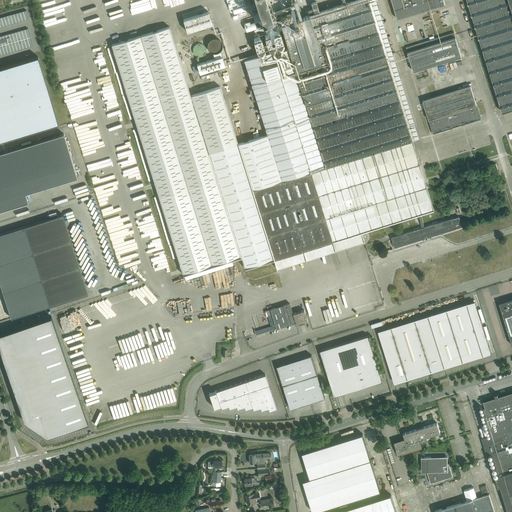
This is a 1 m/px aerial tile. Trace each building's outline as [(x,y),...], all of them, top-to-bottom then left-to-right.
[(111,44),(183,274),(241,256),(245,268),(274,258),(277,268),(365,241),(362,231),(433,209),(367,0),(354,0),(319,11),(316,1),(311,3),(313,9),(308,11),(309,14),(280,23),(287,46),(244,60),(253,88),(249,90),(253,101),(257,100),(267,134),(238,143),(220,86),(190,95),(169,26),(111,44)] [(261,17),(262,22),(272,19),(266,0),(249,0),(251,3),(256,1),(259,11),(253,13),(254,19),(261,17)] [(390,35),(381,0),(375,0),(380,18),(381,18),(386,36),(390,35)] [(391,0),(397,18),(445,4),(443,0),(391,0)] [(511,0),(467,0),(502,112),(511,108),(511,0)] [(212,24),(208,11),(183,19),(187,31),(212,24)] [(263,34),(268,50),(283,45),(278,29),(263,34)] [(454,32),(406,47),(413,71),(461,56),(454,32)] [(253,37),(258,53),(265,51),(260,35),(253,37)] [(0,140),(58,123),(38,56),(0,67),(0,140)] [(197,64),(199,73),(225,65),(222,56),(197,64)] [(471,85),(422,100),(433,133),(481,118),(471,85)] [(0,210),(28,202),(25,193),(77,177),(64,133),(0,152),(0,210)] [(0,282),(11,318),(88,293),(63,214),(0,233),(0,282)] [(462,226),(459,217),(392,238),(394,247),(462,226)] [(511,298),(499,302),(511,341),(511,345),(511,344),(511,298)] [(420,374),(431,370),(430,369),(481,353),(474,330),(482,327),(475,303),(475,302),(474,302),(475,303),(415,321),(415,320),(391,328),(391,329),(379,333),(379,332),(394,381),(406,377),(407,378),(418,374),(417,373),(419,373),(420,374)] [(304,309),(293,313),(289,303),(281,305),(267,310),(268,315),(272,314),(276,328),(295,322),(296,323),(307,320),(304,309)] [(88,422),(51,316),(4,332),(4,333),(28,403),(26,404),(35,428),(44,425),(47,436),(78,426),(88,422)] [(320,350),(330,383),(345,378),(348,390),(361,386),(361,387),(362,386),(367,384),(367,385),(368,384),(381,380),(381,381),(382,381),(368,335),(367,335),(367,336),(321,350),(321,349),(320,350)] [(311,355),(310,355),(311,356),(278,366),(278,365),(277,365),(290,408),(292,408),(291,407),(323,397),(324,398),(325,397),(311,355)] [(277,408),(265,374),(209,393),(214,407),(221,405),(222,408),(229,405),(230,408),(237,406),(238,409),(245,406),(246,409),(253,407),(253,409),(260,407),(261,410),(268,408),(269,410),(277,408)] [(485,408),(482,408),(490,434),(491,435),(488,436),(489,440),(489,441),(485,442),(486,444),(483,445),(487,457),(493,477),(494,477),(498,488),(500,487),(507,511),(511,511),(511,391),(498,396),(497,393),(494,394),(495,397),(483,401),(485,408)] [(398,454),(422,446),(420,441),(426,439),(426,437),(440,432),(437,422),(403,433),(404,438),(394,441),(398,454)] [(370,459),(362,433),(302,452),(310,478),(303,480),(313,511),(380,491),(371,459),(370,459)] [(255,462),(255,458),(270,457),(269,453),(249,454),(249,462),(252,462),(252,463),(253,463),(253,462),(255,462)] [(427,457),(428,471),(427,471),(426,471),(430,483),(445,479),(444,479),(444,478),(451,476),(450,471),(450,470),(450,471),(451,470),(448,463),(448,464),(447,464),(447,456),(427,457)] [(208,461),(208,466),(213,466),(213,471),(212,485),(220,485),(221,471),(216,471),(217,467),(221,467),(222,461),(213,460),(213,461),(208,461)] [(494,511),(489,493),(488,494),(486,485),(480,487),(483,495),(434,510),(434,511),(494,511)] [(254,498),(255,498),(260,497),(259,492),(246,495),(247,503),(256,502),(255,501),(254,502),(254,498)] [(396,511),(391,494),(334,511),(396,511)] [(215,496),(205,498),(206,503),(209,503),(210,506),(215,505),(221,505),(220,499),(216,500),(215,496)]
